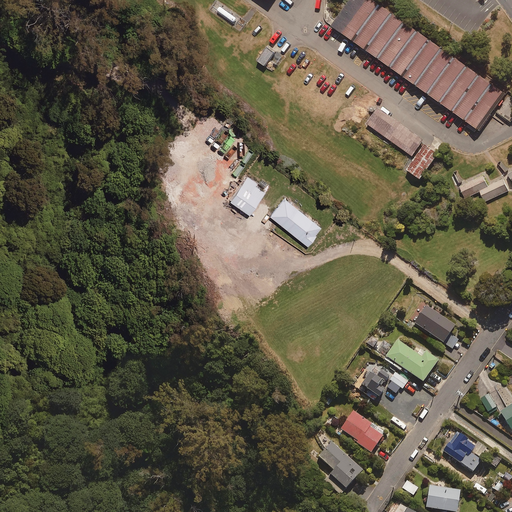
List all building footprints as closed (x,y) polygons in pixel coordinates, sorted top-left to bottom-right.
[(506,94),(373,0),(348,0),(335,19),(333,22),(330,26),(475,129),(479,132),(506,94)] [(221,8),(218,12),(235,25),(238,20),(221,8)] [(256,61),(263,66),(268,60),(273,52),(267,47),(256,61)] [(511,110),(506,107),(500,115),(511,123),(511,110)] [(380,110),(377,108),(365,124),(411,157),(423,141),(380,110)] [(413,158),(405,168),(419,178),(437,153),(423,144),(413,158)] [(224,179),(226,181),(211,202),(217,207),(236,181),(227,174),(224,179)] [(482,175),(459,186),(464,199),(479,192),(484,202),(508,190),(503,179),(488,187),(482,175)] [(256,184),(246,177),(228,202),(248,216),(264,194),(254,187),(256,184)] [(322,228),(284,199),(270,216),(308,246),(322,228)] [(262,269),(267,264),(264,260),(270,254),(266,250),(255,263),(262,269)] [(454,325),(424,304),(412,321),(451,348),(458,339),(448,332),(454,325)] [(377,340),(370,335),(365,342),(372,347),(377,340)] [(416,352),(397,338),(382,358),(399,370),(401,366),(421,380),(436,359),(419,347),(416,352)] [(369,360),(351,384),(360,391),(364,386),(375,395),(380,388),(378,387),(388,375),(369,360)] [(406,381),(394,372),(389,379),(401,388),(406,381)] [(495,406),(488,393),(479,398),(487,411),(495,406)] [(511,402),(499,410),(510,429),(511,428),(511,402)] [(368,425),(370,423),(352,409),(338,427),(368,451),(381,435),(368,425)] [(449,441),(447,440),(441,449),(469,469),(476,459),(467,453),(474,443),(456,431),(449,441)] [(323,480),(339,494),(344,489),(343,487),(360,468),(330,441),(317,455),(332,469),(323,480)] [(417,487),(406,480),(401,487),(412,494),(417,487)] [(458,489),(428,484),(424,506),(455,511),(458,489)] [(414,511),(399,503),(393,511),(414,511)]
